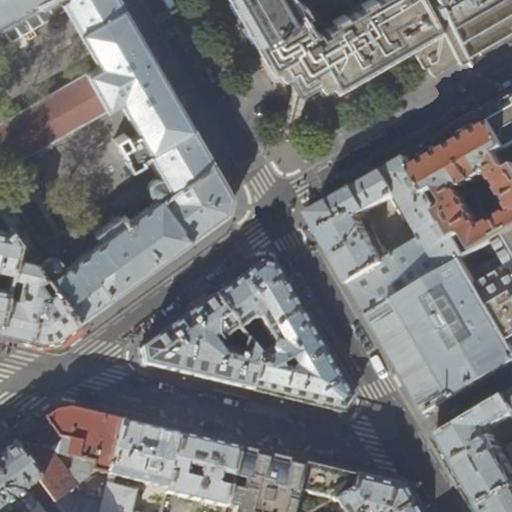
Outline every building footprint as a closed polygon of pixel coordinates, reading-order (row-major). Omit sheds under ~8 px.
[(0,215),(1,216),(19,240),(45,276),(55,289),(67,306),(78,321),(113,295),(169,254),(190,238),(228,211),(231,196),(212,163),(202,147),(192,129),(166,84),(126,15),(121,7),(117,0),(55,0),(75,31),(95,65),(86,71),(0,119),(0,215)] [(0,0),(0,31),(11,25),(12,26),(54,0),(0,0)] [(235,0),(262,45),(268,56),(267,59),(268,63),(272,67),(275,68),(281,78),(295,70),(298,70),(304,72),(309,73),(311,74),(319,88),(325,84),(410,37),(417,49),(412,52),(419,64),(423,62),(429,72),(444,63),(453,58),(422,0),(235,0)] [(511,0),(422,0),(453,58),(455,62),(463,57),(468,65),(480,58),(511,40),(511,0)] [(293,141),(309,73),(304,72),(298,70),(279,137),(293,141)] [(511,109),(498,117),(511,140),(511,109)] [(495,240),(511,230),(511,154),(492,121),(457,141),(412,166),(466,257),(495,240)] [(378,174),(330,201),(309,213),(336,261),(368,314),(462,259),(466,257),(412,166),(406,157),(378,174)] [(0,318),(6,296),(11,275),(19,240),(1,216),(0,215),(0,318)] [(511,230),(495,240),(509,266),(477,285),(511,344),(511,343),(511,230)] [(45,276),(19,240),(11,275),(20,277),(15,298),(6,296),(0,318),(0,330),(27,338),(39,341),(54,338),(62,333),(63,332),(78,321),(67,306),(55,289),(47,295),(37,282),(45,276)] [(487,378),(511,364),(511,345),(511,344),(477,285),(462,259),(368,314),(392,357),(425,414),(487,378)] [(238,278),(212,297),(238,332),(252,322),(258,322),(264,333),(298,313),(281,283),(272,267),(257,264),(238,278)] [(238,332),(212,297),(182,319),(139,350),(142,365),(195,378),(250,391),(258,359),(257,358),(244,340),(240,355),(221,350),(217,343),(232,333),(236,338),(240,335),(238,332)] [(321,353),(298,313),(264,333),(271,345),(269,347),(268,351),(257,358),(258,359),(250,391),(294,401),(340,413),(349,401),(321,353)] [(511,464),(491,428),(511,415),(511,401),(508,396),(439,437),(460,473),(480,508),(511,489),(511,464)] [(40,422),(10,444),(37,481),(60,511),(98,511),(120,422),(79,412),(68,409),(54,412),(40,422)] [(151,429),(120,422),(98,511),(141,511),(130,508),(134,491),(123,488),(126,479),(165,489),(178,435),(151,429)] [(203,441),(178,435),(165,489),(164,493),(190,500),(223,508),(228,488),(218,485),(217,483),(219,480),(219,477),(221,476),(230,478),(237,450),(203,441)] [(37,481),(10,444),(0,451),(0,511),(42,511),(41,509),(36,511),(28,511),(27,510),(33,506),(34,502),(25,489),(37,481)] [(310,511),(332,499),(350,489),(353,477),(290,462),(237,450),(230,478),(228,488),(223,508),(221,511),(310,511)] [(350,489),(332,499),(339,511),(394,511),(409,504),(408,502),(400,489),(378,483),(353,477),(350,489)] [(511,511),(511,489),(480,508),(482,511),(511,511)]
